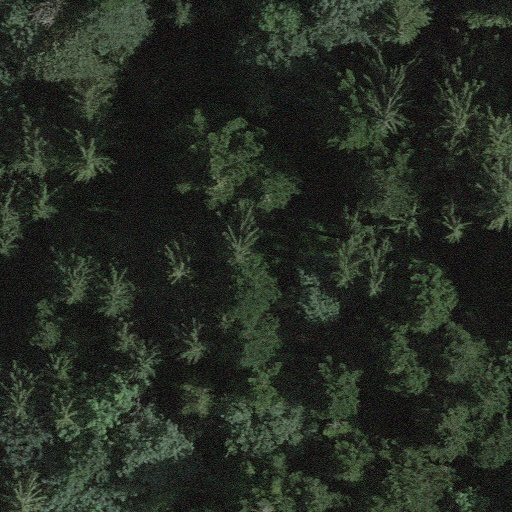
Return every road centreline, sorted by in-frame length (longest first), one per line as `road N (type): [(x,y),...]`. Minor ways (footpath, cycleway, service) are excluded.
road 1 (track): [(0,123),(511,210)]
road 2 (track): [(420,0),(78,25),(0,42)]
